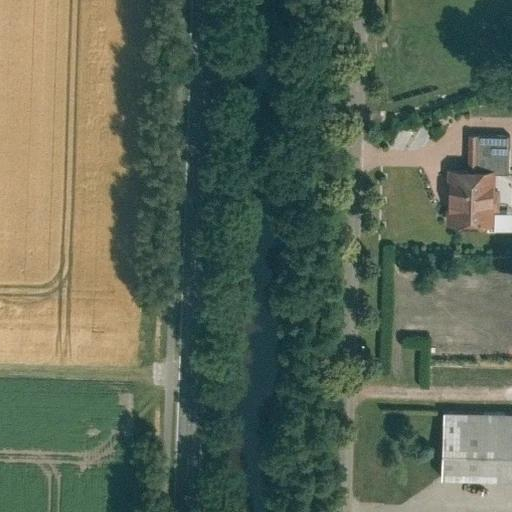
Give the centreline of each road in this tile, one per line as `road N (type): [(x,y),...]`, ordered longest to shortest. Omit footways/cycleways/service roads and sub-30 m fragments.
road 1 (tertiary): [(183,511),(200,0)]
road 2 (unclassified): [(342,511),(356,0)]
road 3 (track): [(345,389),(511,395)]
